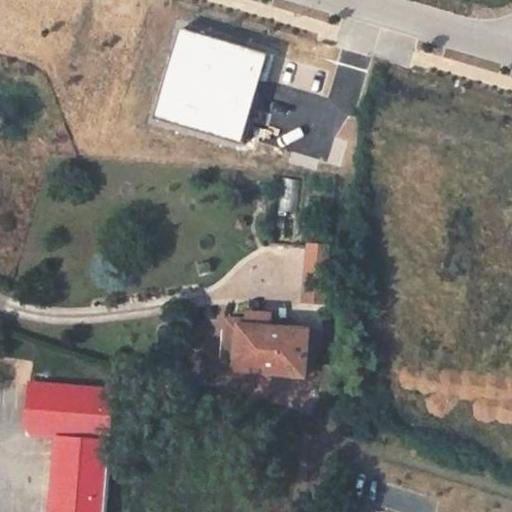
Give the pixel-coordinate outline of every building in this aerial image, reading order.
[(266,54),(176,31),(152,117),(241,142),(266,54)] [(311,250),(309,275),(329,277),(331,252),(311,250)] [(244,319),(231,318),(228,366),(240,366),(244,326),(244,319)] [(274,320),(244,319),(244,326),(274,328),(274,320)] [(274,328),(244,326),(240,366),(241,370),(310,375),(312,330),(274,328)] [(107,511),(118,387),(31,381),(28,422),(51,423),(59,433),(52,511),(107,511)] [(28,422),(36,431),(59,433),(51,423),(28,422)]
